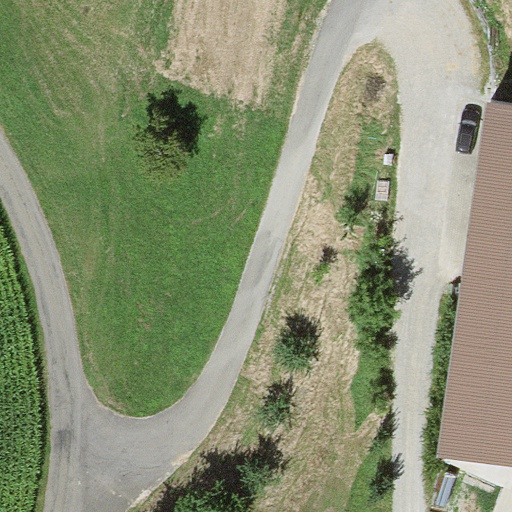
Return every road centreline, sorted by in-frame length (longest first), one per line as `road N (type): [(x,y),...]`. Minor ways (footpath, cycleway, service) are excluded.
road 1 (track): [(73,459),(135,443),(177,421),(219,360),(336,0)]
road 2 (track): [(0,165),(39,269),(59,368),(73,459),(61,511)]
